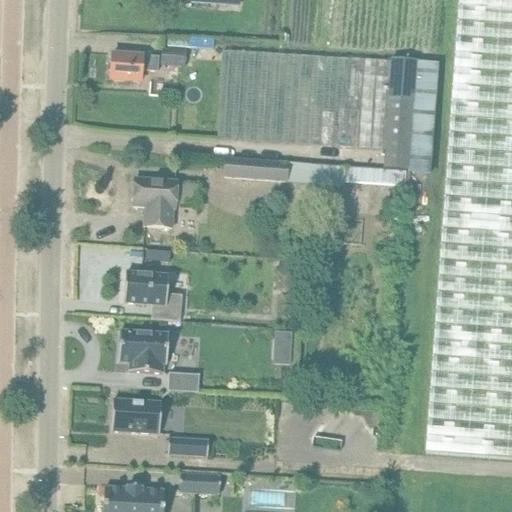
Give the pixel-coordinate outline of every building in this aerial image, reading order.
[(511,0),(461,0),(428,455),(511,460),(511,0)] [(388,60),(222,50),(217,138),(383,147),(388,60)] [(155,58),(141,57),(111,55),(109,81),(139,83),(140,72),(154,73),(155,58)] [(406,167),(412,61),(388,60),(383,147),(382,165),(406,167)] [(224,159),(223,178),(287,183),(288,164),(224,159)] [(175,211),(176,183),(134,180),(132,208),(144,209),(143,227),(171,229),(172,211),(175,211)] [(168,277),(125,274),(123,304),(151,306),(150,321),(179,323),(181,297),(166,295),(168,277)] [(166,366),(168,336),(119,333),(117,363),(129,364),(129,373),(162,375),(163,366),(166,366)] [(276,333),(275,345),(291,346),(291,334),(276,333)] [(168,374),(167,392),(197,394),(198,376),(168,374)] [(111,433),(158,436),(160,404),(112,401),(111,433)] [(168,440),(167,456),(206,458),(207,442),(168,440)] [(180,476),(179,494),(219,496),(219,478),(180,476)] [(104,490),(102,511),(162,511),(163,493),(141,492),(141,489),(126,488),(126,491),(104,490)]
